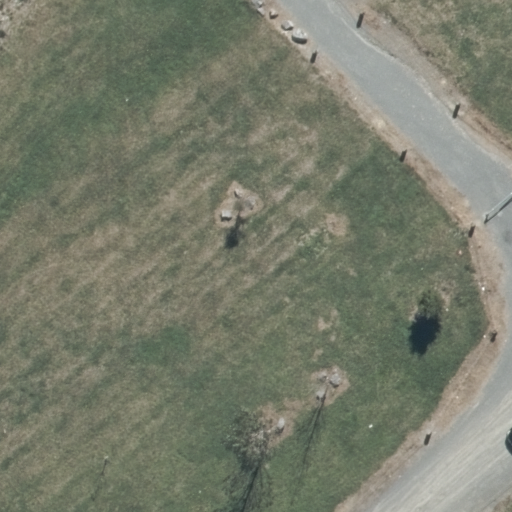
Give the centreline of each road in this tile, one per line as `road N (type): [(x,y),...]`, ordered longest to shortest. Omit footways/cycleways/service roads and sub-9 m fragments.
road 1 (track): [(511,195),(322,0)]
road 2 (track): [(511,420),(407,511)]
